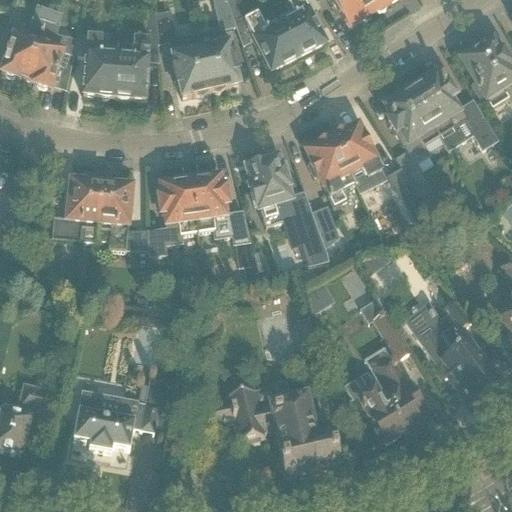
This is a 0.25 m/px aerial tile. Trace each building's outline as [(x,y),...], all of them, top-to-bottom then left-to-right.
[(222,0),(211,0),(218,29),(220,35),(224,34),(235,31),(226,6),(224,6),(222,0)] [(236,0),(224,0),(226,6),(235,31),(242,51),(252,46),(269,79),(297,64),(275,22),(261,29),(256,19),(243,26),(240,20),(242,19),(243,18),(237,2),(236,0)] [(289,15),(275,22),(297,64),(324,50),(307,17),(318,11),(313,2),(311,0),(291,0),(283,4),(289,15)] [(311,0),(313,2),(316,0),(325,0),(346,33),(361,24),(365,24),(369,22),(370,18),(373,16),(362,0),(311,0)] [(362,0),(373,16),(376,15),(380,16),(384,13),(385,9),(399,0),(362,0)] [(168,16),(154,19),(157,49),(176,45),(168,16)] [(117,55),(113,103),(116,103),(118,105),(124,105),(127,104),(144,105),(147,67),(158,67),(157,49),(154,19),(153,19),(146,19),(143,44),(132,43),(131,56),(117,55)] [(14,80),(26,84),(46,26),(32,21),(25,39),(15,36),(14,37),(1,75),(5,77),(6,80),(12,81),(14,80)] [(46,26),(26,84),(37,88),(38,91),(44,93),(47,91),(50,92),(50,90),(51,87),(64,92),(64,94),(65,95),(73,60),(76,45),(65,41),(65,42),(56,39),(57,37),(59,31),(46,26)] [(215,35),(195,40),(196,42),(209,96),(213,96),(218,97),(224,93),(227,92),(226,92),(237,89),(234,77),(236,77),(232,60),(231,61),(225,39),(224,34),(220,35),(218,29),(213,30),(215,35)] [(108,102),(113,103),(117,55),(102,53),(103,41),(79,39),(77,44),(77,45),(74,60),(85,61),(82,100),(98,101),(101,103),(105,104),(108,102)] [(209,96),(196,42),(178,46),(179,50),(169,52),(174,74),(173,74),(177,91),(178,90),(181,103),(192,100),(192,101),(196,100),(202,101),(206,97),(209,96)] [(511,73),(502,57),(499,58),(492,45),(475,55),(473,53),(463,60),(464,62),(461,64),(475,87),(472,89),(480,104),(484,101),(492,114),(509,104),(511,108),(511,73)] [(461,147),(472,141),(481,156),(497,145),(490,134),(488,131),(478,114),(473,107),(462,114),(446,88),(443,90),(442,88),(440,90),(434,80),(423,87),(421,83),(407,91),(438,141),(452,132),(461,147)] [(396,104),(384,111),(390,121),(388,122),(389,124),(386,125),(406,158),(395,165),(399,172),(419,202),(431,195),(419,177),(414,169),(415,169),(416,168),(429,160),(423,150),(438,141),(407,91),(393,100),(396,104)] [(333,140),(330,141),(353,189),(358,199),(371,192),(384,186),(369,155),(371,154),(364,141),(362,142),(357,131),(346,136),(345,134),(344,134),(341,134),(334,137),(333,140)] [(353,189),(330,141),(327,143),(324,142),(317,146),(316,148),(314,150),(315,152),(305,156),(311,167),(309,168),(315,182),(317,181),(333,211),(346,205),(341,195),(353,189)] [(264,166),(246,171),(252,192),(248,193),(253,210),(258,209),(265,233),(293,225),(307,273),(311,272),(328,268),(325,257),(319,241),(311,219),(304,197),(288,202),(285,191),(286,190),(282,175),(280,176),(277,164),(264,167),(264,166)] [(399,172),(386,180),(388,183),(412,223),(422,239),(437,230),(427,214),(419,202),(399,172)] [(511,179),(503,185),(511,197),(511,179)] [(202,182),(189,184),(197,239),(212,236),(213,245),(231,242),(232,250),(249,248),(248,243),(244,223),(234,225),(233,219),(224,220),(224,217),(223,210),(227,210),(224,194),(221,194),(219,182),(204,185),(202,182)] [(52,242),(51,244),(80,247),(95,248),(96,243),(101,187),(97,187),(95,185),(89,184),(87,186),(70,185),(66,217),(66,223),(53,222),(52,242)] [(167,233),(146,236),(147,257),(147,263),(166,260),(165,252),(183,249),(181,241),(197,239),(189,184),(176,186),(175,189),(161,191),(163,203),(159,203),(161,219),(165,219),(167,233)] [(101,187),(96,243),(110,244),(109,255),(125,256),(131,190),(114,189),(112,187),(107,186),(105,188),(101,187)] [(326,214),(311,219),(319,241),(334,236),(326,214)] [(126,237),(125,256),(147,257),(146,236),(132,236),(127,236),(126,237)] [(506,259),(496,270),(511,284),(511,263),(506,259)] [(307,273),(296,275),(301,291),(318,285),(311,272),(307,273)] [(511,293),(509,290),(484,314),(507,336),(509,334),(511,336),(511,293)] [(147,312),(146,319),(173,324),(175,307),(147,312)] [(438,326),(418,341),(439,369),(444,365),(452,377),(451,377),(461,390),(459,391),(458,392),(469,407),(465,410),(466,411),(500,386),(498,383),(499,382),(497,379),(495,380),(489,372),(488,372),(481,363),(480,363),(473,353),(472,354),(459,337),(457,335),(471,325),(455,307),(442,316),(448,325),(441,330),(438,326)] [(180,310),(179,333),(194,334),(194,310),(180,310)] [(353,404),(349,407),(359,423),(365,419),(373,433),(384,450),(401,439),(406,448),(423,437),(413,420),(422,414),(406,388),(405,389),(391,367),(408,357),(398,340),(392,330),(384,317),(371,325),(379,338),(384,345),(379,348),(383,353),(367,364),(365,367),(366,370),(368,373),(369,375),(378,389),(353,404)] [(296,326),(295,326),(300,351),(313,348),(308,323),(296,326)] [(75,425),(71,444),(88,447),(87,453),(110,457),(111,451),(128,455),(132,434),(153,438),(157,421),(163,422),(167,388),(150,385),(145,407),(135,405),(120,402),(116,423),(77,415),(77,417),(75,425)] [(226,407),(203,412),(204,417),(208,436),(232,431),(236,448),(240,447),(241,451),(259,446),(259,443),(263,442),(262,438),(274,436),(279,456),(278,457),(277,458),(277,459),(276,459),(276,460),(276,461),(275,462),(275,463),(275,464),(275,465),(275,466),(275,467),(276,468),(276,469),(276,470),(277,470),(277,471),(278,472),(279,473),(280,473),(280,474),(281,474),(282,475),(283,475),(284,482),(297,479),(298,481),(308,479),(321,476),(326,475),(325,473),(338,470),(335,458),(338,458),(336,449),(333,450),(331,438),(315,441),(311,422),(320,419),(315,397),(306,400),(290,403),(287,389),(283,386),(274,388),(272,392),(275,407),(256,411),(252,396),(248,397),(247,394),(229,398),(229,401),(225,403),(226,407)] [(0,455),(14,459),(14,458),(22,460),(31,423),(29,423),(31,416),(54,421),(58,402),(59,398),(54,397),(48,395),(23,389),(17,412),(2,408),(0,416),(0,415),(0,455)] [(194,398),(182,400),(185,412),(196,409),(194,398)]
